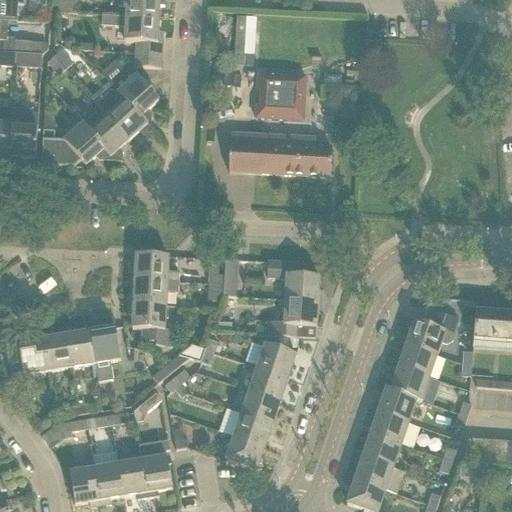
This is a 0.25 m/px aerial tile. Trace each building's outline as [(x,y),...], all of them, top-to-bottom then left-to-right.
[(23,0),(0,0),(0,22),(11,23),(12,6),(23,6),(23,0)] [(75,2),(74,0),(57,0),(57,15),(74,16),(75,2)] [(164,8),(164,0),(125,0),(125,18),(102,17),(102,18),(126,19),(158,21),(159,8),(164,8)] [(158,21),(126,19),(102,18),(101,28),(125,29),(124,44),(135,45),(134,57),(161,59),(162,34),(157,34),(158,21)] [(11,23),(0,22),(0,54),(17,56),(30,56),(31,44),(15,43),(15,40),(7,39),(8,23),(11,23)] [(221,23),(220,47),(228,47),(227,55),(250,57),(249,65),(279,66),(280,49),(260,48),(261,25),(221,23)] [(65,41),(63,45),(64,50),(69,52),(73,51),(75,46),(74,42),(70,40),(65,41)] [(31,44),(30,56),(42,57),(46,54),(46,45),(31,44)] [(66,72),(73,66),(61,53),(54,59),(66,72)] [(17,56),(0,54),(0,68),(16,69),(17,56)] [(17,56),(16,69),(33,71),(41,71),(42,57),(30,56),(17,56)] [(160,71),(161,59),(134,57),(133,69),(160,71)] [(59,78),(66,72),(54,59),(47,65),(59,78)] [(121,78),(111,87),(118,96),(119,95),(147,126),(150,126),(151,116),(148,112),(159,102),(137,79),(129,71),(125,75),(121,78)] [(258,75),(255,120),(303,122),(305,78),(258,75)] [(119,95),(101,111),(129,143),(138,134),(142,137),(150,138),(150,126),(147,126),(119,95)] [(0,163),(10,164),(13,111),(0,110),(0,163)] [(13,111),(10,164),(21,165),(21,160),(35,161),(38,117),(32,117),(32,112),(13,111)] [(101,111),(83,127),(110,159),(110,163),(121,163),(122,155),(119,151),(129,143),(101,111)] [(110,163),(110,159),(83,127),(65,143),(52,142),(53,133),(43,132),(41,165),(74,167),(80,162),(85,168),(96,158),(99,162),(110,163)] [(315,150),(316,140),(231,136),(228,175),(330,181),(332,151),(315,150)] [(167,274),(168,259),(136,257),(136,258),(131,257),(130,269),(135,269),(135,282),(178,285),(178,274),(167,274)] [(218,278),(219,262),(210,261),(208,286),(224,287),(224,278),(218,278)] [(285,281),(284,302),(322,305),(323,294),(318,293),(319,279),(311,279),(312,267),(268,264),(267,280),(285,281)] [(224,287),(223,299),(236,300),(237,279),(224,278),(224,287)] [(177,295),(178,285),(135,282),(134,295),(129,295),(128,306),(166,308),(166,294),(177,295)] [(223,299),(224,287),(208,286),(208,303),(217,304),(217,299),(223,299)] [(262,338),(277,339),(278,339),(287,340),(289,340),(297,340),(298,328),(316,329),(317,315),(322,315),(322,305),(284,302),(283,325),(263,324),(262,338)] [(164,332),(166,308),(128,306),(128,317),(133,317),(132,331),(142,332),(141,344),(155,344),(155,348),(171,349),(172,332),(164,332)] [(511,316),(479,314),(476,314),(473,345),(511,348),(511,316)] [(451,344),(459,323),(437,315),(432,330),(414,323),(406,347),(437,358),(443,341),(451,344)] [(115,330),(101,333),(100,328),(89,329),(95,366),(98,384),(113,382),(110,365),(120,363),(115,330)] [(98,384),(95,366),(89,329),(79,331),(80,336),(67,338),(72,371),(95,367),(98,384)] [(67,338),(53,340),(52,335),(42,337),(48,375),(72,371),(67,338)] [(24,379),(48,375),(42,337),(31,339),(32,344),(18,346),(18,348),(6,350),(13,391),(25,389),(24,379)] [(278,339),(278,348),(287,348),(287,340),(278,339)] [(289,340),(288,348),(297,349),(297,340),(289,340)] [(204,353),(213,356),(217,344),(208,341),(204,353)] [(192,347),(178,358),(184,365),(189,361),(200,365),(205,351),(192,347)] [(287,381),(296,357),(265,347),(257,371),(287,381)] [(429,380),(437,358),(406,347),(398,370),(429,380)] [(213,356),(204,353),(200,365),(209,368),(213,356)] [(471,367),(472,355),(463,354),(462,366),(471,367)] [(171,376),(184,365),(178,358),(165,369),(171,376)] [(470,380),(471,367),(462,366),(461,379),(470,380)] [(157,387),(171,376),(165,369),(152,379),(157,387)] [(422,403),(429,380),(398,370),(391,393),(422,403)] [(280,404),(287,381),(257,371),(249,394),(280,404)] [(184,373),(174,381),(180,388),(190,380),(184,373)] [(187,397),(180,388),(174,381),(165,388),(171,396),(175,392),(182,401),(187,397)] [(49,388),(39,390),(41,400),(51,399),(49,388)] [(422,403),(391,393),(386,391),(378,414),(409,425),(417,403),(421,405),(422,403)] [(272,427),(280,404),(249,394),(242,416),(272,427)] [(148,414),(161,403),(155,396),(142,407),(148,414)] [(79,418),(101,415),(99,401),(94,402),(95,406),(78,408),(79,418)] [(471,408),(468,406),(463,405),(459,416),(467,419),(471,408)] [(55,421),(79,418),(78,408),(54,412),(55,421)] [(401,448),(409,425),(378,414),(370,437),(401,448)] [(112,428),(128,425),(126,416),(110,418),(112,428)] [(264,449),(272,427),(242,416),(234,439),(264,449)] [(463,431),(467,419),(459,416),(455,428),(463,431)] [(88,432),(112,428),(110,418),(86,422),(88,432)] [(86,422),(70,425),(71,435),(88,432),(86,422)] [(186,441),(184,442),(182,430),(172,431),(175,443),(174,443),(175,453),(188,451),(186,441)] [(393,471),(401,448),(370,437),(362,460),(393,471)] [(256,473),(264,449),(234,439),(226,463),(234,465),(256,473)] [(480,442),(479,441),(466,440),(464,464),(479,466),(480,442)] [(492,467),(494,443),(480,442),(479,466),(492,467)] [(168,443),(138,448),(141,464),(142,463),(147,500),(158,499),(157,494),(172,491),(166,459),(165,454),(169,453),(168,443)] [(505,468),(507,444),(494,443),(492,467),(505,468)] [(456,453),(455,453),(447,451),(443,462),(452,465),(456,453)] [(116,454),(92,458),(94,471),(100,508),(111,506),(110,501),(123,499),(117,461),(116,454)] [(141,464),(129,465),(128,460),(117,461),(123,499),(136,497),(137,502),(147,500),(142,463),(141,464)] [(385,494),(393,471),(362,460),(354,483),(385,494)] [(448,477),(452,465),(443,462),(439,474),(448,477)] [(90,510),(100,508),(94,471),(69,475),(75,507),(89,505),(90,510)] [(362,511),(378,511),(385,494),(354,483),(347,506),(362,511)] [(3,486),(0,487),(0,505),(9,502),(2,505),(0,499),(0,493),(5,492),(3,486)] [(440,499),(439,498),(431,496),(427,508),(436,511),(440,499)] [(7,511),(7,509),(11,508),(9,502),(0,505),(0,511),(7,511)]
